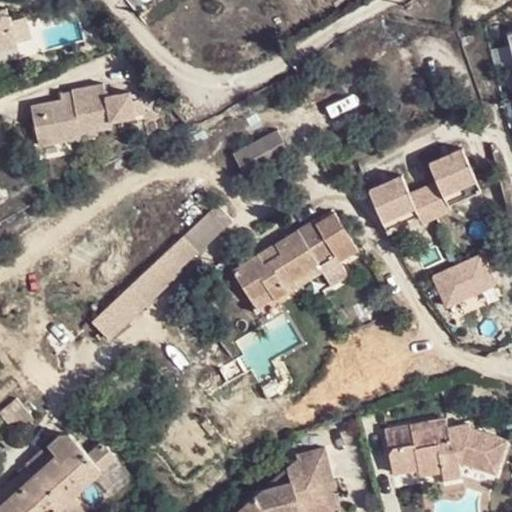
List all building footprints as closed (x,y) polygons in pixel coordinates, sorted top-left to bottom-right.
[(7,8),(0,10),(0,48),(16,44),(7,8)] [(28,103),(38,142),(79,132),(77,122),(109,114),(132,108),(127,85),(103,90),(100,78),(68,85),(69,87),(71,97),(61,99),(60,95),(28,103)] [(60,95),(61,99),(71,97),(69,87),(59,89),(60,95)] [(77,122),(79,132),(96,128),(95,123),(110,120),(109,114),(77,122)] [(245,175),(291,152),(282,134),(235,158),(245,175)] [(425,190),(439,219),(453,212),(451,208),(446,195),(478,181),(464,150),(431,165),(439,183),(425,190)] [(371,192),(384,223),(416,208),(422,221),(424,225),(439,219),(425,190),(412,196),(403,177),(371,192)] [(446,195),(451,208),(478,194),(478,181),(446,195)] [(234,221),(218,195),(185,236),(196,251),(234,221)] [(384,223),(390,235),(422,221),(416,208),(384,223)] [(336,255),(341,263),(361,249),(341,214),(317,231),(313,225),(280,246),(287,257),(255,276),(261,297),(270,291),(276,303),(291,293),(287,287),(336,255)] [(251,266),(255,276),(287,257),(280,246),(251,266)] [(291,293),(341,263),(336,255),(287,287),(291,293)] [(435,278),(449,309),(497,287),(484,256),(435,278)] [(235,277),(252,302),(261,297),(255,276),(251,266),(235,277)] [(266,310),(276,303),(270,291),(261,297),(266,310)] [(261,297),(252,302),(259,314),(266,310),(261,297)] [(31,377),(24,383),(32,393),(40,387),(35,380),(31,377)] [(444,458),(461,453),(498,467),(510,439),(476,427),(474,420),(452,424),(449,413),(416,421),(420,436),(392,441),(399,469),(426,463),(434,469),(445,466),(444,458)] [(389,427),(392,441),(420,436),(416,421),(389,427)] [(12,432),(2,441),(11,451),(22,442),(12,432)] [(37,473),(75,439),(71,435),(61,434),(28,464),(37,473)] [(102,468),(90,456),(75,439),(37,473),(0,508),(0,511),(54,511),(72,496),(102,468)] [(105,442),(90,456),(102,468),(116,454),(105,442)] [(300,449),(303,458),(333,449),(331,443),(300,449)] [(303,511),(302,504),(333,494),(329,478),(340,476),(333,449),(303,458),(288,471),(291,483),(265,489),(238,511),(303,511)] [(466,470),(461,453),(444,458),(445,466),(448,475),(466,470)] [(349,511),(344,492),(333,494),(302,504),(303,511),(349,511)] [(72,496),(54,511),(84,511),(86,511),(72,496)]
